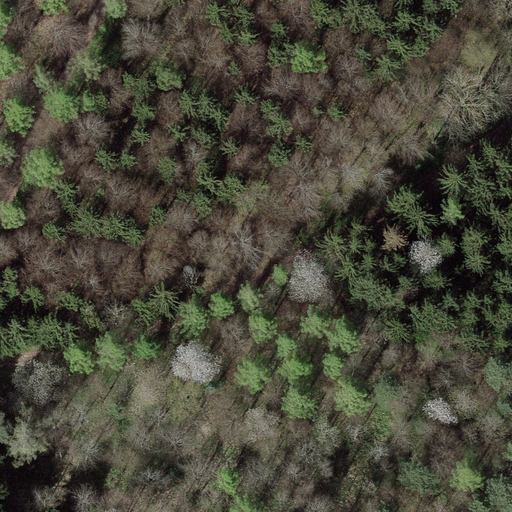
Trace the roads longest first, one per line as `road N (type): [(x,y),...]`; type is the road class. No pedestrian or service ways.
road 1 (track): [(0,362),(91,352),(140,336),(459,163),(511,126)]
road 2 (track): [(0,197),(101,0)]
